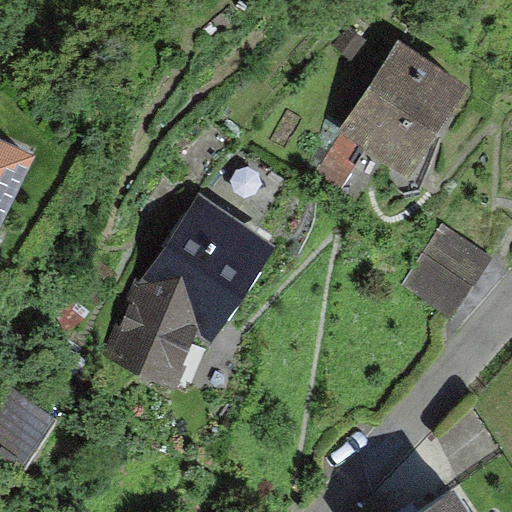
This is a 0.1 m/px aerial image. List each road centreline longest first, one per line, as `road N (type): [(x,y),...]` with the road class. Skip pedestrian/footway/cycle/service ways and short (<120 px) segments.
road 1 (residential): [(511,307),(324,511)]
road 2 (track): [(0,78),(70,167),(45,207),(11,238)]
